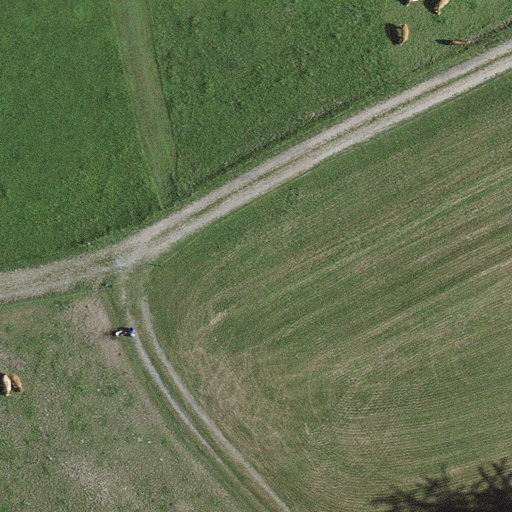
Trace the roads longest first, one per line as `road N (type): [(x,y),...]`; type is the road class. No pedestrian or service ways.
road 1 (track): [(511,57),(127,258),(0,289)]
road 2 (track): [(280,511),(193,419),(156,366),(127,258)]
